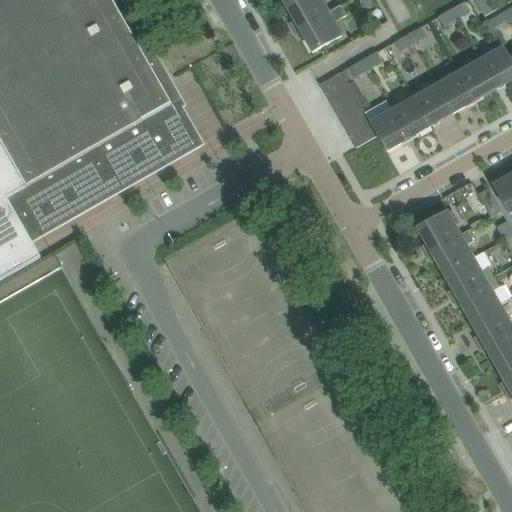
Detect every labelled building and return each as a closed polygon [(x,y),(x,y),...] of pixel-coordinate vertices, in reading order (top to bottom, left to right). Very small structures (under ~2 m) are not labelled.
[(0,0),(0,282),(41,259),(31,242),(194,149),(171,110),(179,106),(179,107),(181,106),(179,102),(178,102),(176,99),(167,82),(168,82),(165,77),(164,78),(153,58),(154,57),(151,53),(150,54),(145,43),(137,48),(130,35),(131,34),(128,30),(127,31),(116,11),(117,10),(114,6),(109,0),(0,0)] [(300,0),(281,0),(286,8),(300,0)] [(320,0),(300,0),(286,8),(295,23),(292,24),(297,32),(329,14),(320,0)] [(374,0),(362,0),(367,9),(377,4),(374,0)] [(494,12),(486,0),(474,0),(484,18),(494,12)] [(451,12),(457,21),(470,14),(464,4),(451,12)] [(311,53),(312,54),(342,37),(334,24),(347,17),(341,7),(329,14),(297,32),(301,40),(304,39),(311,53)] [(503,27),(511,23),(511,22),(511,17),(508,11),(497,18),(502,28),(503,27)] [(438,19),(444,28),(457,21),(451,12),(438,19)] [(408,36),(413,46),(426,38),(421,29),(408,36)] [(200,32),(162,46),(170,68),(208,54),(200,32)] [(408,36),(400,41),(395,44),(400,53),(413,46),(408,36)] [(501,49),(479,62),(495,90),(511,80),(511,67),(509,62),(504,53),(501,49)] [(382,63),(377,54),(364,61),(369,71),(382,63)] [(369,71),(364,61),(351,69),(356,78),(369,71)] [(479,62),(457,75),(474,103),(495,90),(479,62)] [(347,85),(347,83),(341,74),(320,87),(326,97),(347,85)] [(452,115),(474,103),(457,75),(436,87),(452,115)] [(353,95),(348,86),(347,85),(326,97),(332,108),(353,95)] [(430,128),(452,115),(436,87),(414,100),(430,128)] [(338,118),(359,106),(353,95),(332,108),(338,118)] [(409,141),(430,128),(414,100),(392,112),(409,141)] [(361,108),(359,106),(338,118),(344,128),(365,116),(361,108)] [(371,125),(371,127),(378,137),(387,153),(409,141),(392,112),(371,125)] [(371,127),(371,125),(365,116),(344,128),(350,139),(371,127)] [(356,150),(378,137),(371,127),(350,139),(356,150)] [(509,215),(511,213),(511,175),(493,187),(509,215)] [(501,213),(498,207),(488,190),(477,196),(491,219),(501,213)] [(418,232),(418,231),(426,245),(423,247),(428,255),(460,236),(447,213),(417,230),(418,232)] [(497,228),(505,242),(511,238),(511,232),(507,223),(497,228)] [(473,259),(466,246),(474,242),(468,232),(460,236),(428,255),(433,263),(435,262),(443,276),(473,259)] [(480,272),(473,259),(443,276),(452,291),(449,293),(454,301),(494,278),(488,268),(480,272)] [(492,293),(500,288),(494,278),(454,301),(459,309),(461,308),(470,322),(499,305),(492,293)] [(511,328),(499,305),(470,322),(478,338),(476,339),(480,347),(511,328)] [(511,359),(511,328),(480,347),(485,355),(487,354),(496,368),(511,359)] [(511,389),(511,359),(496,368),(504,383),(501,384),(506,393),(511,389)]
